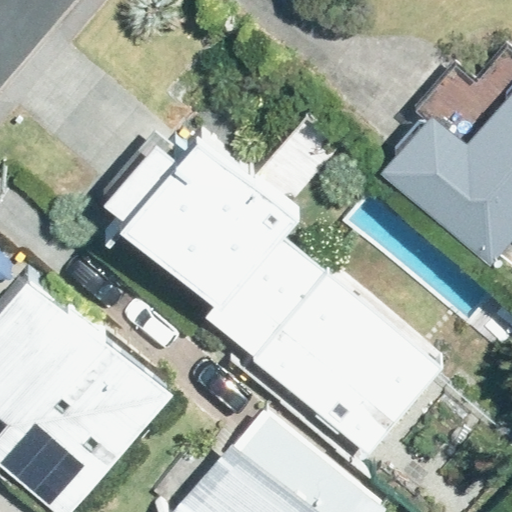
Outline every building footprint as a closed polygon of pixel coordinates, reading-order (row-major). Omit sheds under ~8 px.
[(509,201),(511,197),(511,37),(452,104),(419,74),(367,130),(482,232),(509,201)] [(282,166),(175,72),(152,100),(139,91),(87,155),(103,171),(84,195),(107,214),(124,194),(212,269),(197,287),(360,429),(432,343),(258,195),(282,166)] [(0,446),(57,497),(167,365),(14,235),(0,252),(0,446)] [(261,390),(236,421),(329,500),(318,511),(371,511),(384,498),(261,390)] [(318,511),(329,500),(236,421),(220,407),(130,511),(318,511)]
